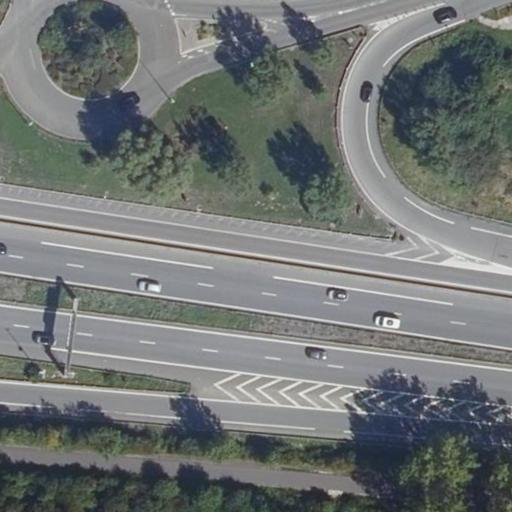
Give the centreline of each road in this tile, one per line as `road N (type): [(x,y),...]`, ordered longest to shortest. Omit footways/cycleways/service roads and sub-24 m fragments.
road 1 (trunk): [(511,331),(0,253)]
road 2 (trunk): [(511,280),(0,209)]
road 3 (trunk): [(0,323),(511,388)]
road 4 (trunk): [(0,394),(511,432)]
road 5 (trunk): [(511,253),(422,224),(375,177),(364,142),(361,110),(382,52),(450,0)]
road 6 (tertiary): [(152,85),(350,19),(435,0)]
road 7 (tertiary): [(13,46),(26,94),(67,122),(116,119),(152,85)]
road 8 (tertiary): [(346,0),(318,8),(194,0)]
